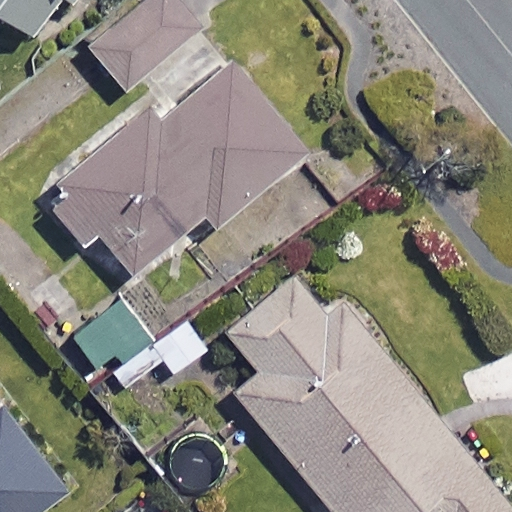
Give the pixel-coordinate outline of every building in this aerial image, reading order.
[(63,0),(0,0),(0,10),(33,37),(63,0)] [(122,0),(83,29),(128,89),(204,33),(179,0),(122,0)] [(54,196),(90,240),(102,230),(138,274),(125,284),(166,334),(237,277),(204,237),(305,155),(235,68),(164,126),(155,114),(54,196)] [(323,312),(294,277),(230,331),(263,370),(237,392),(337,511),(511,511),(511,501),(341,297),(323,312)] [(36,511),(66,490),(4,408),(0,411),(0,511),(36,511)]
